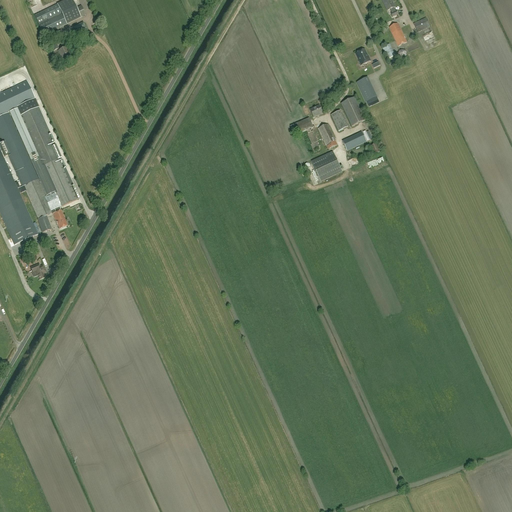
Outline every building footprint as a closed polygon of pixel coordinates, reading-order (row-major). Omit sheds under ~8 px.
[(81,5),(78,7),(76,8),(72,0),(66,0),(34,15),(44,35),(86,15),(81,5)] [(393,4),(391,0),(385,0),(383,1),(388,11),(390,10),(392,14),(391,14),(392,17),(398,14),(397,11),(396,12),(394,8),(395,7),(393,3),(393,4)] [(426,18),(414,24),(418,33),(430,27),(426,18)] [(83,23),(71,29),(75,37),(87,31),(83,23)] [(389,28),(398,47),(407,43),(398,23),(389,28)] [(425,36),(427,40),(434,37),(432,32),(425,36)] [(388,44),(383,47),(389,58),(394,55),(388,44)] [(66,47),(58,51),(63,61),(71,57),(66,47)] [(365,50),(356,54),(359,62),(361,66),(371,61),(369,57),(368,58),(367,56),(367,55),(365,50)] [(407,55),(405,51),(401,50),(398,54),(400,58),(404,59),(407,55)] [(368,78),(357,83),(366,102),(377,97),(368,78)] [(341,104),(352,127),(365,120),(355,98),(341,104)] [(310,110),(314,118),(323,113),(319,106),(310,110)] [(0,131),(24,186),(23,186),(38,219),(37,219),(42,233),(51,230),(47,216),(53,213),(60,229),(67,226),(65,223),(66,223),(64,218),(61,210),(59,208),(61,207),(61,206),(62,206),(62,207),(77,200),(71,186),(74,185),(39,107),(20,116),(17,109),(9,113),(0,116),(0,131)] [(340,111),(331,115),(339,132),(348,128),(340,111)] [(336,141),(328,124),(318,129),(327,146),(329,150),(338,145),(335,141),(336,141)] [(347,151),(367,142),(362,132),(342,141),(347,151)] [(381,152),(378,143),(369,147),(373,156),(381,152)] [(0,213),(14,245),(38,235),(0,150),(0,213)] [(343,171),(333,152),(312,163),(322,182),(343,171)] [(377,162),(363,167),(366,175),(380,170),(377,162)] [(43,265),(40,267),(39,265),(31,268),(32,273),(36,271),(40,280),(45,278),(43,274),(46,272),(43,265)]
